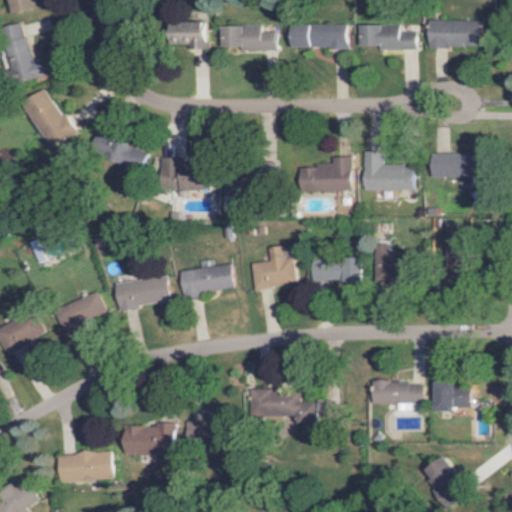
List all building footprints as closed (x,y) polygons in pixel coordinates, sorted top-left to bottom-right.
[(21,0),(22,1),(25,0),(27,9),(42,7),(40,0),(21,0)] [(484,47),(485,20),(432,19),(432,46),(484,47)] [(211,48),(209,20),(177,22),(178,39),(186,38),(186,49),(211,48)] [(295,49),(351,47),(351,24),(294,25),(295,49)] [(420,31),(404,32),(404,24),(364,25),(364,48),(420,48),(420,31)] [(265,25),(225,26),(225,49),(281,48),(281,31),(265,31),(265,25)] [(40,70),(35,50),(17,54),(22,74),(40,70)] [(54,145),(77,132),(55,95),(32,108),(54,145)] [(367,189),(418,190),(418,165),(385,164),(385,139),(367,139),(367,189)] [(145,169),(151,151),(117,141),(111,158),(145,169)] [(436,177),(487,175),(487,169),(474,169),(474,152),(435,154),(436,177)] [(355,190),(355,156),(335,156),(335,165),(303,166),(303,182),(310,182),(310,191),(355,190)] [(184,164),(183,189),(216,190),(216,165),(184,164)] [(450,231),(452,271),(462,271),(461,266),(473,266),(471,230),(450,231)] [(298,284),(295,257),(286,259),(284,245),(270,247),(271,261),(254,263),(256,288),(298,284)] [(390,252),(390,248),(379,248),(379,274),(425,274),(425,252),(390,252)] [(361,256),(343,257),(344,282),(363,282),(361,256)] [(341,281),(341,261),(313,261),(313,281),(341,281)] [(237,287),(234,264),(183,269),(185,297),(201,296),(200,291),(237,287)] [(122,309),(174,301),(170,275),(118,283),(122,309)] [(69,332),(110,314),(101,292),(59,310),(69,332)] [(51,333),(41,310),(1,329),(12,352),(51,333)] [(376,403),(400,403),(401,410),(415,410),(415,402),(427,402),(427,381),(375,382),(376,403)] [(439,409),(476,408),(476,399),(495,399),(495,395),(486,395),(486,382),(439,383),(439,409)] [(252,413),(299,414),(299,421),(335,422),(335,406),(324,406),(324,397),(304,397),(304,391),(253,390),(252,413)] [(221,439),(221,421),(191,422),(191,441),(221,439)] [(130,426),(129,454),(181,454),(182,422),(161,422),(161,426),(130,426)] [(117,479),(116,451),(64,453),(64,481),(117,479)] [(433,467),(452,501),(473,489),(454,455),(433,467)] [(0,506),(0,511),(33,511),(43,490),(23,481),(20,486),(11,482),(0,506)]
